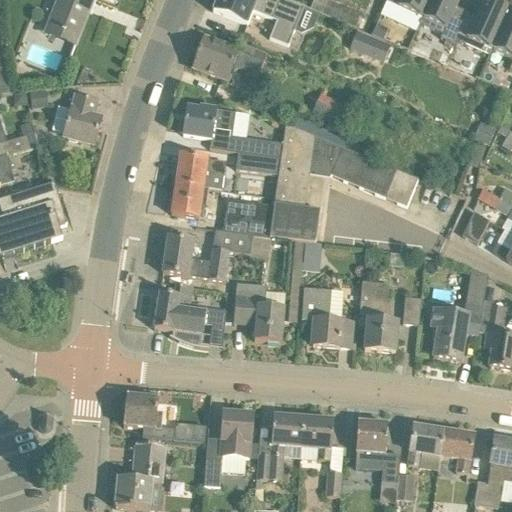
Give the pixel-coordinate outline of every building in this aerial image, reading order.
[(104,0),(116,5),(117,0),(57,0),(44,38),(75,49),(93,0),(104,0)] [(280,0),(256,0),(255,0),(218,0),(213,14),(248,27),(253,15),(277,25),(271,41),(288,49),(304,10),(280,0)] [(322,0),(314,0),(310,12),(358,32),(364,17),(322,0)] [(388,0),(387,5),(422,21),(431,0),(388,0)] [(456,10),(460,0),(431,0),(422,21),(419,26),(442,37),(441,41),(453,47),(455,42),(454,42),(467,15),(456,10)] [(491,52),(509,13),(486,2),(478,20),(467,15),(454,42),(455,42),(490,58),(492,53),(491,52)] [(511,13),(509,13),(491,52),(492,53),(511,61),(511,67),(510,72),(511,73),(511,13)] [(350,52),(384,66),(391,48),(357,34),(350,52)] [(241,45),(238,54),(204,41),(193,72),(228,82),(233,69),(257,78),(264,63),(267,56),(241,45)] [(0,97),(9,97),(2,51),(0,51),(0,97)] [(450,68),(458,66),(456,58),(448,61),(450,68)] [(48,110),(47,93),(31,94),(32,111),(48,110)] [(52,132),(62,135),(61,138),(94,148),(101,123),(94,121),(98,105),(73,100),(69,112),(58,109),(52,132)] [(250,119),(245,118),(200,110),(199,113),(187,112),(183,139),(211,143),(210,152),(238,156),(238,157),(278,163),(280,147),(246,142),(250,119)] [(313,139),(316,131),(317,128),(298,120),(293,132),(313,139)] [(23,139),(34,137),(31,125),(20,128),(23,139)] [(473,141),(489,149),(496,132),(481,125),(473,141)] [(363,161),(313,139),(293,132),(286,128),(283,148),(280,147),(278,163),(276,179),(279,179),(274,209),(272,209),(268,241),(271,241),(305,246),(315,247),(320,214),(305,211),(309,179),(330,182),(330,178),(407,211),(418,183),(363,161)] [(511,135),(510,135),(507,140),(502,148),(511,154),(511,151),(511,135)] [(0,172),(13,168),(10,158),(38,150),(36,137),(6,145),(6,146),(0,147),(0,172)] [(486,151),(476,147),(468,165),(478,169),(486,151)] [(276,179),(278,163),(238,157),(236,173),(276,179)] [(221,193),(226,166),(180,158),(176,186),(221,193)] [(419,181),(412,197),(422,200),(428,184),(419,181)] [(221,195),(221,193),(176,186),(171,218),(218,224),(220,212),(205,210),(208,193),(221,195)] [(63,224),(55,191),(55,188),(0,204),(0,207),(3,221),(0,222),(0,260),(62,242),(57,225),(63,224)] [(511,195),(505,192),(499,202),(511,209),(511,195)] [(491,198),(486,207),(494,211),(499,202),(491,198)] [(511,209),(499,202),(494,211),(509,219),(507,222),(511,224),(511,209)] [(268,241),(272,209),(227,203),(223,235),(247,238),(268,241)] [(477,247),(490,224),(475,216),(462,239),(477,247)] [(247,238),(223,235),(215,234),(211,265),(190,262),(192,244),(168,241),(163,276),(224,283),(228,261),(228,255),(245,258),(247,238)] [(245,258),(268,262),(271,241),(268,241),(247,238),(245,258)] [(315,247),(305,246),(303,266),(320,268),(322,248),(315,247)] [(511,249),(509,254),(497,246),(492,255),(507,263),(506,264),(511,267),(511,249)] [(386,324),(389,287),(362,285),(359,318),(367,318),(364,353),(395,356),(398,326),(386,324)] [(206,315),(189,312),(192,290),(176,288),(175,299),(160,297),(154,332),(179,336),(178,345),(184,347),(194,350),(199,351),(208,352),(209,351),(201,350),(202,339),(204,327),(225,331),(227,314),(207,311),(206,315)] [(284,311),(265,310),(267,290),(238,288),(237,299),(233,327),(256,329),(254,344),(281,346),(284,311)] [(356,324),(342,323),(329,322),(331,294),(304,292),(301,323),(315,324),(313,349),(354,352),(356,324)] [(405,301),(403,327),(419,328),(421,302),(405,301)] [(461,365),(465,337),(478,339),(480,323),(482,311),(466,308),(464,319),(456,317),(432,312),(430,332),(436,333),(433,361),(461,365)] [(493,312),(485,352),(491,353),(489,369),(511,373),(511,340),(499,338),(504,313),(493,312)] [(430,357),(433,338),(421,336),(418,355),(430,357)] [(127,400),(123,430),(161,433),(164,415),(157,414),(159,397),(144,396),(143,401),(127,400)] [(223,415),(220,442),(219,460),(236,461),(250,462),(250,458),(258,458),(259,458),(258,458),(259,447),(250,446),(253,417),(223,415)] [(54,421),(54,420),(40,418),(40,420),(41,420),(40,430),(40,431),(40,432),(41,433),(41,434),(42,435),(44,436),(45,436),(46,436),(47,436),(48,436),(50,435),(51,434),(51,433),(52,432),(52,431),(53,421),(54,421)] [(300,452),(302,421),(273,419),(271,458),(259,458),(258,458),(257,492),(260,492),(261,483),(282,484),(283,462),(284,451),(300,452)] [(318,463),(329,464),(333,423),(302,421),(300,452),(318,453),(318,463)] [(401,458),(385,458),(387,427),(358,425),(356,472),(367,472),(368,458),(385,459),(383,478),(397,479),(395,504),(397,504),(399,478),(401,458)] [(206,428),(196,428),(194,445),(205,446),(205,435),(206,428)] [(440,459),(444,435),(413,430),(407,469),(419,471),(419,472),(438,475),(440,459)] [(456,476),(467,478),(474,440),(444,435),(440,459),(458,462),(456,476)] [(511,485),(511,445),(494,443),(488,486),(478,485),(474,508),(498,511),(503,484),(511,485)] [(163,451),(136,447),(132,483),(118,482),(115,511),(137,511),(149,511),(152,493),(158,494),(163,451)] [(219,490),(222,467),(206,465),(204,490),(219,490)] [(342,483),(343,476),(327,475),(325,500),(341,501),(342,494),(342,483)] [(399,478),(397,504),(413,505),(415,479),(399,478)] [(342,483),(342,494),(349,494),(350,484),(342,483)]
